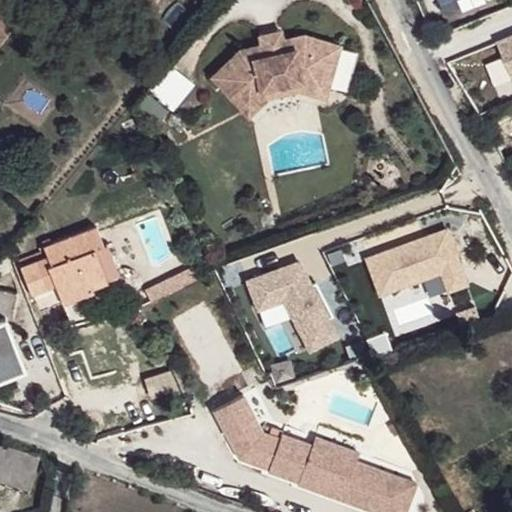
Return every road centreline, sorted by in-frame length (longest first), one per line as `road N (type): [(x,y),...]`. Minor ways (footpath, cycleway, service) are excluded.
road 1 (residential): [(397,0),(511,220)]
road 2 (residential): [(227,511),(65,453)]
